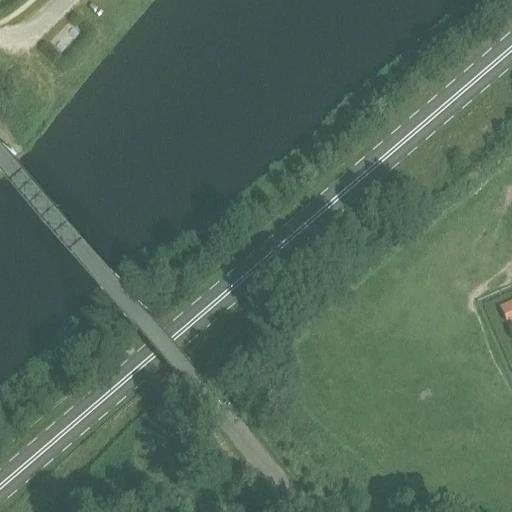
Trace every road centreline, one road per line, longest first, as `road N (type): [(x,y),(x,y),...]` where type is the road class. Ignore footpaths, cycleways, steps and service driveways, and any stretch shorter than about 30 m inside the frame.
road 1 (primary): [(0,489),(511,51)]
road 2 (unclassified): [(314,511),(255,460),(0,161)]
